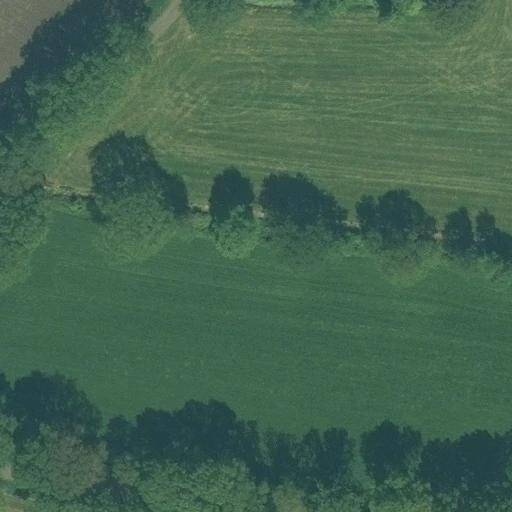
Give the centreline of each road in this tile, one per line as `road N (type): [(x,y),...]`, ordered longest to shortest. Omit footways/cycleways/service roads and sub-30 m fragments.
road 1 (unclassified): [(0,189),(119,80),(174,0)]
road 2 (unclassified): [(240,511),(0,471)]
